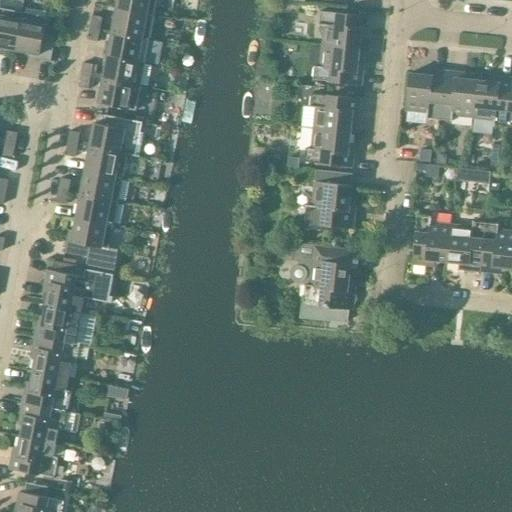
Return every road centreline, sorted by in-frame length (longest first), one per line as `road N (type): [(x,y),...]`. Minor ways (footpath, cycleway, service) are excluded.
road 1 (residential): [(408,14),(396,35),(383,169),(403,176),(391,292),(511,304)]
road 2 (residential): [(21,238),(43,209),(65,101)]
road 3 (residential): [(21,238),(16,205),(34,94)]
road 4 (residential): [(0,357),(21,238)]
